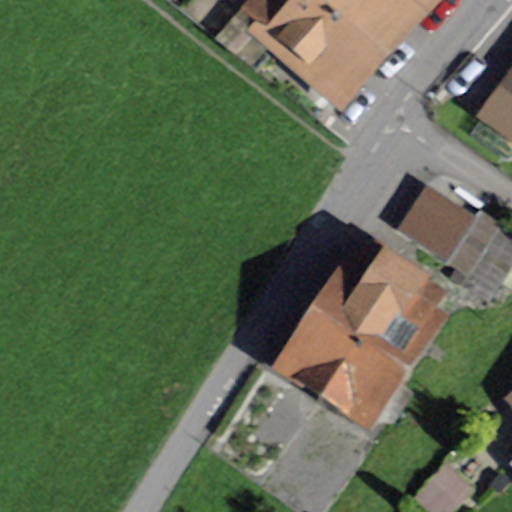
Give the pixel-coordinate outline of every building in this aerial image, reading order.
[(308,0),(257,0),(240,18),(329,98),(417,0),(310,0),(309,1),(308,0)] [(511,124),(511,83),(492,110),(511,124)] [(511,235),(429,186),(399,234),(456,271),(451,279),(488,303),(511,265),(511,235)] [(373,256),(301,364),(368,408),(440,299),(373,256)] [(432,511),(449,511),(470,490),(447,470),(419,500),(432,511)]
